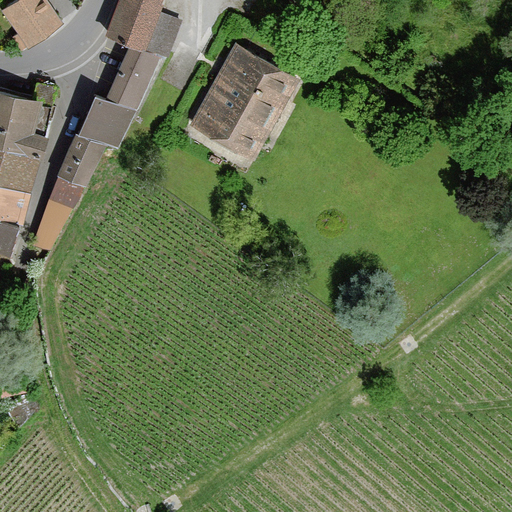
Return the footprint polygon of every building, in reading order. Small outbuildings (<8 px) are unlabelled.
[(46,0),(18,0),(8,8),(32,42),(62,21),(46,0)] [(164,0),(126,0),(113,36),(146,49),(164,0)] [(182,21),(164,14),(150,51),(169,58),(182,21)] [(295,76),(235,43),(193,120),(252,153),(295,76)] [(159,60),(133,49),(113,97),(138,108),(159,60)] [(0,245),(16,252),(23,222),(60,87),(42,83),(39,99),(0,87),(0,245)] [(137,113),(100,98),(85,134),(105,143),(122,150),(137,113)] [(105,143),(85,134),(80,134),(64,176),(88,186),(105,143)] [(51,250),(88,186),(64,176),(37,245),(51,250)]
